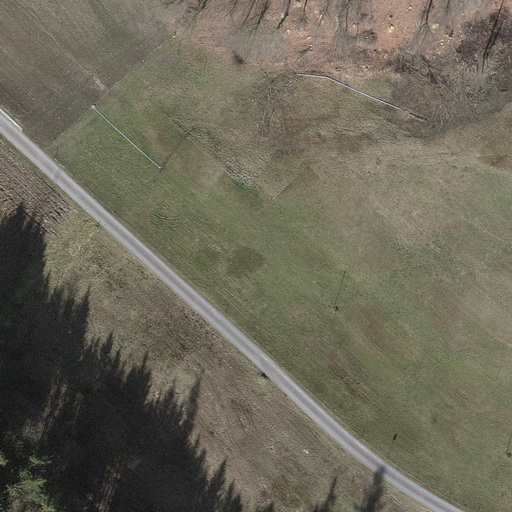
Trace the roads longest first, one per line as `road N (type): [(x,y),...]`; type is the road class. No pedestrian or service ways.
road 1 (track): [(108,223),(365,462),(450,511)]
road 2 (unclassified): [(0,122),(108,223)]
